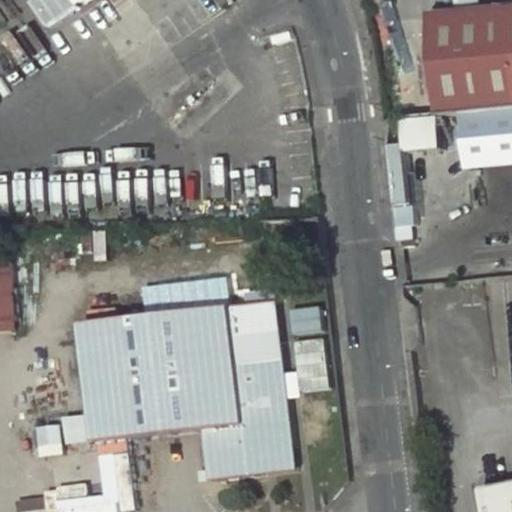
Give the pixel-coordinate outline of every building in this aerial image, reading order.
[(511,5),(481,8),(479,0),(459,0),(460,11),(432,14),(442,112),(472,110),(511,106),(511,5)] [(473,119),(511,119),(511,106),(472,110),(473,119)] [(415,145),(433,145),(449,145),(449,119),(415,119),(415,145)] [(511,119),(473,119),(473,168),(511,167),(511,119)] [(416,214),(409,215),(408,206),(397,207),(400,229),(418,227),(416,214)] [(0,336),(21,335),(17,262),(0,263),(0,336)] [(279,293),(249,294),(249,305),(279,304),(279,293)] [(237,305),(88,321),(89,331),(97,410),(98,412),(100,438),(101,440),(209,429),(214,479),(266,474),(265,466),(292,463),(290,447),(298,447),(289,359),(243,364),(237,305)] [(327,309),(295,311),(297,337),(329,335),(327,309)] [(97,410),(89,331),(81,332),(89,411),(97,410)] [(300,342),(302,392),(334,390),(331,340),(300,342)] [(100,438),(98,412),(68,415),(70,441),(100,438)] [(65,442),(63,424),(46,426),(48,443),(65,442)] [(511,511),(511,477),(486,483),(491,511),(511,511)]
